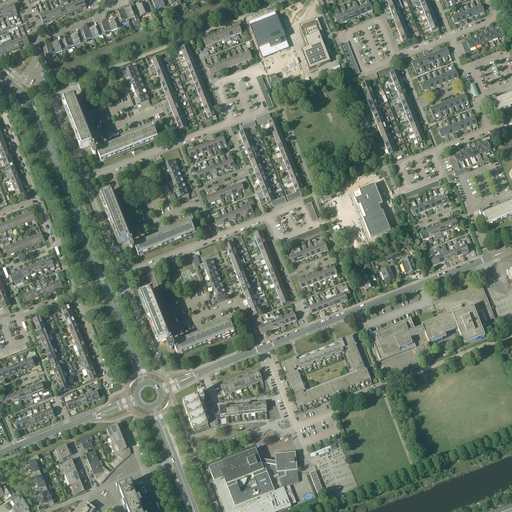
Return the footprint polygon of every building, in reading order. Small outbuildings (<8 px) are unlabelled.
[(77,0),(78,2),(82,10),(87,8),(83,0),(77,0)] [(151,0),(156,11),(161,9),(160,8),(165,6),(162,0),(151,0)] [(427,0),(425,0),(420,2),(422,8),(430,5),(427,0)] [(358,9),(361,16),(367,14),(364,6),(362,2),(360,3),(362,7),(358,9)] [(142,3),(136,5),(139,12),(136,13),(138,16),(140,15),(141,17),(150,13),(151,14),(152,19),(154,18),(155,18),(153,13),(153,12),(151,7),(151,6),(146,8),(145,4),(142,5),(142,3)] [(352,11),(355,18),(361,16),(358,9),(356,3),(353,4),(354,7),(351,8),(352,11)] [(63,4),(58,6),(59,9),(63,17),(67,15),(64,7),(63,4)] [(364,6),(367,14),(373,11),(370,4),(368,5),(364,6)] [(14,5),(9,7),(12,15),(17,13),(14,5)] [(389,8),(391,13),(399,10),(403,9),(402,7),(398,8),(396,5),(389,8)] [(430,5),(422,8),(425,14),(432,11),(430,5)] [(475,8),(478,15),(484,13),(482,5),(475,8)] [(9,7),(4,9),(7,17),(8,19),(13,17),(12,15),(9,7)] [(346,13),(349,21),(355,18),(352,11),(351,8),(351,7),(348,8),(349,10),(345,11),(346,13)] [(131,8),(125,10),(128,20),(134,17),(136,22),(139,21),(138,16),(136,13),(134,8),(131,9),(131,8)] [(470,10),(472,17),(478,15),(475,8),(470,10)] [(337,25),(343,23),(341,16),(340,16),(338,9),(336,10),(338,17),(335,18),(336,21),(333,22),(334,25),(337,24),(337,25)] [(344,14),(341,16),(343,23),(349,21),(346,13),(345,11),(345,9),(343,10),(344,14)] [(49,10),(44,12),(48,23),(53,21),(50,13),(49,10)] [(119,14),(116,15),(117,20),(119,25),(120,25),(120,26),(129,23),(128,20),(125,10),(118,13),(119,14)] [(394,19),(401,16),(399,10),(391,13),(394,19)] [(464,12),(467,20),(472,17),(470,10),(464,12)] [(427,20),(434,17),(432,11),(425,14),(427,20)] [(44,12),(39,14),(40,16),(40,17),(43,25),(48,23),(44,12)] [(274,12),(248,23),(251,29),(251,32),(262,57),(280,50),(281,51),(286,49),(289,48),(276,15),(275,12),(274,12)] [(458,15),(461,22),(467,20),(464,12),(458,15)] [(458,15),(452,17),(455,24),(461,22),(458,15)] [(401,16),(394,19),(396,25),(403,22),(401,16)] [(429,26),(437,23),(434,17),(427,20),(429,26)] [(114,20),(108,22),(111,31),(117,29),(118,30),(121,29),(120,26),(120,25),(119,25),(117,20),(114,21),(114,20)] [(318,20),(300,27),(308,48),(301,51),(309,71),(330,63),(321,39),(324,37),(318,20)] [(102,26),(99,27),(102,36),(106,35),(105,34),(111,31),(108,22),(101,25),(102,26)] [(398,31),(406,28),(403,22),(396,25),(398,31)] [(437,23),(429,26),(432,32),(439,29),(437,23)] [(239,26),(233,29),(236,36),(242,33),(239,26)] [(95,27),(89,29),(93,39),(99,36),(99,37),(102,36),(99,27),(96,28),(95,27)] [(500,27),(494,29),(498,39),(504,36),(500,27)] [(398,31),(401,37),(408,34),(406,28),(398,31)] [(83,33),(80,34),(84,44),(87,42),(87,41),(93,39),(89,29),(83,32),(83,33)] [(236,36),(233,29),(227,31),(230,38),(236,36)] [(488,32),(492,41),(498,39),(494,29),(488,32)] [(230,38),(227,31),(221,33),(224,41),(230,38)] [(493,42),(492,41),(488,32),(483,34),(487,43),(490,42),(491,43),(493,42)] [(224,41),(221,33),(215,35),(218,43),(220,47),(222,46),(220,42),(224,41)] [(77,34),(70,37),(74,46),(80,44),(81,45),(84,44),(80,34),(77,35),(77,34)] [(408,34),(401,37),(403,43),(410,40),(408,34)] [(477,36),(481,45),(487,43),(483,34),(477,36)] [(218,43),(215,35),(209,38),(212,45),(218,43)] [(475,47),(481,45),(477,36),(472,38),(475,47)] [(26,37),(21,39),(25,47),(30,45),(26,37)] [(65,40),(62,42),(65,51),(69,50),(68,48),(74,46),(70,37),(64,39),(65,40)] [(213,47),(212,45),(209,38),(203,40),(206,47),(208,52),(210,51),(209,49),(213,48),(213,47)] [(468,44),(469,47),(470,50),(470,49),(475,47),(472,38),(466,40),(467,41),(468,44)] [(11,40),(6,42),(10,52),(15,51),(12,42),(11,40)] [(17,41),(12,42),(15,51),(17,50),(17,51),(20,50),(20,49),(17,41)] [(6,42),(2,44),(2,46),(6,54),(10,52),(6,42)] [(58,42),(52,44),(55,53),(62,51),(62,52),(65,51),(62,42),(59,43),(58,42)] [(46,48),(43,49),(46,58),(50,57),(49,56),(52,55),(53,57),(56,56),(55,54),(55,53),(52,44),(46,47),(46,48)] [(181,51),(183,55),(190,52),(188,46),(180,49),(181,49),(176,51),(177,53),(181,51)] [(246,53),(243,54),(246,62),(252,59),(249,52),(247,48),(245,49),(246,53)] [(450,56),(447,48),(441,50),(444,58),(450,56)] [(240,64),(246,62),(243,54),(241,50),(239,51),(241,55),(237,57),(240,64)] [(444,58),(441,50),(435,53),(438,60),(444,58)] [(190,52),(183,55),(185,61),(193,58),(190,52)] [(438,60),(435,53),(429,55),(432,63),(438,60)] [(432,63),(429,55),(423,57),(426,65),(432,63)] [(152,60),(154,66),(162,63),(159,57),(152,60)] [(232,59),(234,66),(240,64),(237,57),(232,59)] [(426,65),(423,57),(417,60),(420,67),(422,66),(426,65)] [(185,61),(187,67),(195,64),(193,58),(185,61)] [(216,74),(223,71),(220,64),(218,59),(216,60),(217,65),(208,68),(211,75),(216,73),(216,74)] [(225,61),(228,69),(234,66),(232,59),(225,61)] [(420,67),(417,60),(411,62),(414,70),(416,74),(418,73),(417,71),(421,69),(420,67)] [(225,61),(220,64),(223,71),(228,69),(225,61)] [(162,63),(154,66),(157,72),(164,69),(162,63)] [(195,64),(187,67),(183,68),(184,71),(188,69),(190,73),(197,69),(195,64)] [(128,74),(125,75),(126,77),(129,76),(138,72),(136,66),(127,70),(128,74)] [(164,69),(157,72),(159,78),(166,75),(164,69)] [(191,75),(192,78),(200,75),(197,69),(190,73),(186,74),(186,76),(191,75)] [(456,79),(459,78),(458,78),(456,70),(450,72),(452,80),(456,79)] [(390,73),(390,74),(392,80),(399,77),(397,71),(393,72),(390,73)] [(130,79),(128,80),(128,82),(131,81),(140,78),(138,72),(129,76),(130,79)] [(447,82),(450,81),(453,80),(452,80),(450,72),(444,75),(447,82)] [(166,75),(159,78),(161,84),(169,81),(166,75)] [(202,81),(200,75),(192,78),(194,84),(202,81)] [(444,75),(438,77),(441,85),(444,83),(444,84),(447,83),(447,82),(444,75)] [(399,77),(392,80),(394,86),(402,83),(399,77)] [(441,85),(438,77),(432,79),(435,87),(438,86),(439,86),(441,85)] [(140,78),(131,81),(133,87),(143,83),(140,78)] [(435,87),(432,79),(426,82),(429,89),(433,88),(435,87)] [(170,85),(169,81),(161,84),(164,90),(171,87),(175,85),(174,83),(170,85)] [(197,90),(204,87),(202,81),(194,84),(197,90)] [(365,84),(361,85),(363,91),(371,88),(369,82),(367,83),(365,84)] [(426,82),(420,84),(423,92),(427,90),(427,91),(429,90),(429,89),(426,82)] [(143,83),(133,87),(135,93),(145,89),(143,83)] [(394,86),(397,91),(404,89),(402,83),(394,86)] [(474,84),(470,86),(474,97),(479,95),(474,84)] [(173,93),(171,87),(164,90),(166,96),(173,93)] [(199,96),(207,93),(204,87),(197,90),(199,96)] [(371,88),(363,91),(366,97),(373,94),(376,93),(373,87),(373,88),(371,88)] [(145,89),(135,93),(138,98),(147,95),(145,89)] [(406,94),(404,89),(397,91),(392,93),(393,95),(398,94),(399,97),(406,94)] [(173,93),(166,96),(168,101),(176,99),(173,93)] [(207,93),(199,96),(195,98),(196,100),(200,98),(201,102),(209,99),(207,93)] [(373,94),(366,97),(368,103),(375,100),(376,100),(373,94)] [(409,100),(406,94),(399,97),(395,99),(396,101),(400,99),(401,103),(409,100)] [(147,95),(138,98),(140,104),(143,103),(145,102),(148,101),(149,100),(147,95)] [(462,104),(468,102),(465,95),(459,97),(462,104)] [(488,101),(489,105),(491,104),(495,114),(511,107),(511,95),(491,104),(490,100),(489,99),(488,99),(488,100),(488,101)] [(462,104),(459,97),(453,99),(456,107),(458,106),(462,104)] [(64,102),(70,116),(83,149),(93,145),(91,141),(82,116),(74,98),(64,102)] [(176,99),(168,101),(170,107),(178,104),(182,103),(181,101),(177,102),(176,99)] [(209,99),(201,102),(197,104),(198,106),(202,104),(204,108),(211,105),(209,99)] [(447,102),(450,109),(452,108),(456,107),(453,99),(447,102)] [(375,100),(368,103),(370,109),(376,107),(378,106),(382,104),(381,102),(377,104),(375,100)] [(411,106),(409,100),(401,103),(404,109),(411,106)] [(450,109),(447,102),(441,104),(444,111),(446,111),(450,109)] [(170,107),(173,113),(180,110),(178,104),(170,107)] [(436,106),(438,114),(440,113),(444,111),(441,104),(436,106)] [(204,108),(206,114),(214,110),(211,105),(204,108)] [(376,107),(370,109),(373,115),(376,113),(380,112),(378,106),(376,107)] [(413,112),(411,106),(404,109),(406,115),(413,112)] [(436,106),(430,109),(432,116),(438,114),(436,106)] [(183,116),(180,110),(173,113),(175,119),(183,116)] [(216,117),(214,110),(206,114),(202,115),(203,117),(205,117),(206,121),(216,117)] [(376,113),(373,115),(375,121),(376,120),(383,118),(387,116),(386,114),(382,115),(380,112),(376,113)] [(406,115),(408,121),(416,118),(413,112),(406,115)] [(183,116),(175,119),(177,125),(185,122),(183,116)] [(471,127),(477,124),(474,117),(468,119),(471,127)] [(376,120),(375,121),(376,123),(377,127),(385,123),(383,118),(376,120)] [(418,124),(416,118),(408,121),(411,127),(418,124)] [(270,128),(278,125),(275,119),(271,120),(269,121),(268,122),(269,124),(270,128)] [(462,122),(465,129),(471,127),(468,119),(462,122)] [(177,125),(180,131),(187,128),(185,122),(177,125)] [(456,124),(459,131),(465,129),(462,122),(456,124)] [(154,128),(103,148),(97,151),(101,161),(158,138),(154,128),(156,127),(155,123),(154,123),(153,123),(153,124),(152,124),(154,128)] [(385,123),(377,127),(380,132),(387,129),(385,123)] [(418,124),(411,127),(413,133),(420,130),(418,124)] [(450,126),(453,134),(459,131),(456,124),(450,126)] [(273,134),(280,131),(278,125),(270,128),(273,134)] [(444,128),(447,136),(453,134),(450,126),(444,128)] [(438,131),(441,138),(447,136),(444,128),(438,131)] [(387,129),(380,132),(382,138),(390,135),(387,129)] [(243,132),(239,133),(241,139),(249,136),(257,133),(255,130),(249,132),(250,134),(248,134),(247,130),(246,130),(243,132)] [(415,139),(423,136),(420,130),(413,133),(409,134),(410,136),(414,135),(415,139)] [(275,140),(282,137),(280,131),(273,134),(273,136),(275,140)] [(390,135),(382,138),(384,144),(392,141),(390,135)] [(249,136),(241,139),(244,145),(251,142),(249,136)] [(415,139),(418,145),(425,142),(423,136),(415,139)] [(226,144),(223,137),(217,139),(220,146),(226,144)] [(277,146),(285,143),(282,137),(275,140),(271,141),(271,143),(276,142),(277,146)] [(220,146),(217,139),(211,141),(214,149),(220,146)] [(93,147),(91,148),(94,156),(95,156),(96,156),(96,155),(95,151),(97,151),(103,148),(103,146),(102,146),(101,143),(100,144),(98,140),(95,141),(94,140),(91,141),(93,145),(93,147)] [(214,149),(211,141),(205,144),(208,151),(214,149)] [(392,141),(384,144),(387,150),(394,147),(392,141)] [(487,141),(481,143),(485,152),(486,155),(492,153),(490,149),(492,148),(490,142),(488,143),(487,141)] [(251,142),(244,145),(246,151),(254,148),(251,142)] [(287,148),(285,143),(277,146),(273,147),(274,149),(278,148),(280,151),(287,148)] [(481,143),(476,145),(479,155),(485,152),(481,143)] [(208,151),(205,144),(199,146),(202,153),(208,151)] [(479,155),(476,145),(470,147),(474,157),(477,155),(478,157),(480,156),(479,155)] [(0,155),(1,155),(8,152),(6,146),(0,147),(0,155)] [(202,153),(199,146),(193,148),(196,156),(202,153)] [(394,147),(387,150),(389,156),(397,153),(394,147)] [(474,157),(470,147),(464,150),(468,159),(471,158),(472,159),(474,158),(474,157)] [(196,156),(193,148),(187,151),(190,158),(196,156)] [(254,148),(246,151),(248,157),(256,154),(254,148)] [(289,154),(287,148),(280,151),(280,153),(282,157),(289,154)] [(463,161),(468,159),(464,150),(459,152),(463,161)] [(2,158),(0,159),(0,161),(0,162),(3,161),(11,158),(8,152),(1,155),(2,158)] [(454,155),(455,158),(456,160),(457,163),(460,162),(461,164),(463,163),(463,161),(459,152),(453,154),(454,155)] [(256,154),(248,157),(251,163),(258,160),(263,158),(262,156),(258,158),(256,154)] [(283,159),(284,163),(292,160),(289,154),(282,157),(283,159)] [(11,158),(3,161),(5,167),(13,164),(11,158)] [(229,160),(226,161),(229,169),(234,166),(232,159),(229,160)] [(166,164),(168,170),(177,166),(175,160),(166,164)] [(258,160),(251,163),(253,169),(261,166),(258,160)] [(294,166),(292,160),(284,163),(277,166),(278,168),(281,167),(282,171),(285,170),(287,169),(294,166)] [(223,171),(229,169),(226,161),(224,162),(220,164),(223,171)] [(13,164),(5,167),(8,173),(16,170),(13,164)] [(204,165),(205,166),(201,168),(201,169),(202,170),(205,178),(211,175),(208,168),(206,164),(204,165)] [(214,166),(217,173),(223,171),(220,164),(214,166)] [(261,166),(253,169),(255,175),(263,172),(269,169),(268,167),(265,168),(264,164),(262,165),(261,166)] [(168,170),(170,175),(179,172),(177,166),(168,170)] [(208,168),(211,175),(217,173),(214,166),(212,167),(208,168)] [(289,175),(296,172),(294,166),(287,169),(287,171),(289,175)] [(464,169),(460,170),(460,171),(455,174),(456,177),(467,172),(466,170),(465,168),(464,169)] [(16,170),(8,173),(10,179),(18,176),(16,170)] [(202,170),(196,173),(199,180),(205,178),(202,170)] [(170,175),(172,181),(182,177),(179,172),(170,175)] [(263,172),(255,175),(258,180),(265,177),(270,176),(269,174),(265,175),(263,172)] [(291,181),(298,178),(296,172),(289,175),(290,177),(291,181)] [(18,176),(10,179),(12,185),(20,182),(18,176)] [(172,181),(175,186),(184,183),(182,177),(172,181)] [(265,177),(258,180),(260,186),(268,183),(265,177)] [(292,183),(293,187),(301,184),(298,178),(291,181),(292,183)] [(20,182),(12,185),(15,191),(23,188),(20,182)] [(175,186),(177,192),(186,188),(184,183),(175,186)] [(238,193),(244,191),(241,183),(235,186),(238,193)] [(268,183),(260,186),(262,192),(270,189),(268,183)] [(299,191),(303,190),(301,184),(293,187),(296,193),(297,192),(299,191)] [(380,205),(383,204),(375,184),(352,193),(358,207),(360,206),(362,212),(360,213),(370,239),(391,231),(380,205)] [(238,193),(235,186),(229,188),(232,195),(238,193)] [(23,188),(15,191),(17,197),(25,194),(23,188)] [(188,194),(186,188),(177,192),(179,198),(182,197),(185,196),(187,195),(188,194)] [(232,195),(229,188),(224,190),(226,198),(232,195)] [(270,189),(262,192),(265,198),(272,195),(270,189)] [(226,198),(224,190),(218,193),(221,200),(226,198)] [(443,205),(449,203),(446,195),(445,195),(444,191),(442,192),(443,196),(440,198),(443,205)] [(101,196),(120,244),(130,240),(111,192),(101,196)] [(218,193),(212,195),(215,202),(221,200),(218,193)] [(434,200),(437,208),(443,205),(440,198),(438,194),(436,194),(438,199),(434,200)] [(215,202),(212,195),(206,197),(209,205),(215,202)] [(272,195),(265,198),(267,204),(271,203),(274,202),(274,201),(275,201),(272,195)] [(431,210),(437,208),(434,200),(428,202),(431,210)] [(244,208),(247,215),(253,213),(250,205),(248,201),(246,202),(247,204),(243,205),(243,206),(244,208)] [(422,205),(425,212),(431,210),(428,202),(422,205)] [(479,212),(479,213),(481,216),(483,216),(487,226),(511,215),(511,204),(483,215),(482,212),(481,211),(480,211),(479,212)] [(416,207),(419,215),(425,212),(422,205),(416,207)] [(236,211),(232,212),(235,220),(241,217),(238,210),(236,206),(234,206),(236,211)] [(410,209),(413,217),(419,215),(416,207),(410,209)] [(238,210),(241,217),(247,215),(244,208),(238,210)] [(33,212),(26,214),(30,222),(36,220),(33,212)] [(226,215),(229,222),(235,220),(232,212),(226,215)] [(26,214),(20,217),(24,224),(30,222),(26,214)] [(226,215),(221,217),(223,224),(229,222),(226,215)] [(20,217),(14,219),(17,227),(24,224),(20,217)] [(217,227),(223,224),(221,217),(214,219),(217,227)] [(190,219),(192,223),(148,240),(134,246),(136,249),(138,256),(196,233),(192,223),(194,222),(192,218),(191,218),(190,218),(190,219)] [(14,219),(8,221),(11,229),(17,227),(14,219)] [(458,227),(455,220),(449,222),(452,230),(454,234),(456,233),(454,229),(458,227)] [(8,221),(2,224),(5,232),(11,229),(8,221)] [(452,230),(449,222),(444,225),(446,232),(452,230)] [(446,232),(444,225),(438,227),(441,234),(446,232)] [(441,234),(438,227),(432,229),(435,237),(437,243),(438,243),(437,240),(442,239),(441,236),(440,234),(441,234)] [(435,237),(432,229),(426,232),(429,239),(435,237)] [(256,241),(264,238),(262,232),(254,235),(250,237),(250,239),(255,237),(256,241)] [(426,232),(420,234),(423,241),(429,239),(426,232)] [(41,234),(35,236),(38,244),(44,241),(41,234)] [(35,236),(29,238),(32,246),(38,244),(35,236)] [(131,242),(129,243),(132,250),(132,251),(133,251),(134,251),(134,250),(136,249),(134,246),(148,240),(147,239),(146,236),(144,237),(143,237),(141,238),(140,241),(137,241),(134,241),(134,240),(133,241),(131,242)] [(29,238),(23,241),(26,249),(32,246),(29,238)] [(266,244),(264,238),(256,241),(254,242),(256,247),(257,247),(259,247),(266,244)] [(23,241),(17,243),(20,251),(26,249),(23,241)] [(313,248),(316,255),(322,253),(319,246),(318,246),(317,241),(315,242),(316,245),(316,247),(313,248)] [(17,243),(11,246),(14,254),(20,251),(17,243)] [(225,246),(228,252),(235,249),(234,247),(233,243),(225,246)] [(322,253),(328,251),(325,243),(319,246),(322,253)] [(9,246),(5,248),(8,256),(14,254),(11,246),(10,244),(9,245),(9,246)] [(261,253),(269,250),(266,244),(259,247),(261,253)] [(466,246),(460,248),(463,256),(466,254),(466,255),(469,254),(469,253),(466,246)] [(307,250),(310,258),(316,255),(313,248),(307,250)] [(457,258),(460,257),(461,257),(463,256),(460,248),(454,250),(457,258)] [(235,249),(228,252),(230,258),(238,255),(235,249)] [(442,255),(445,263),(449,261),(449,262),(451,261),(451,260),(448,253),(446,249),(444,249),(445,251),(441,252),(442,255)] [(263,258),(271,255),(269,250),(261,253),(263,258)] [(301,253),(304,260),(310,258),(307,250),(301,253)] [(451,260),(455,259),(457,258),(454,250),(448,253),(451,260)] [(439,265),(443,263),(443,264),(445,263),(442,255),(441,252),(440,251),(438,252),(439,254),(435,255),(436,257),(439,265)] [(295,255),(298,262),(304,260),(301,253),(295,255)] [(201,265),(198,259),(197,255),(191,258),(192,261),(195,267),(197,266),(201,265)] [(230,258),(232,264),(240,261),(238,255),(230,258)] [(265,264),(273,261),(271,255),(263,258),(265,264)] [(295,255),(289,257),(292,265),(298,262),(295,255)] [(414,257),(401,262),(406,275),(419,270),(414,257)] [(430,260),(433,267),(437,266),(439,265),(436,257),(430,260)] [(51,258),(45,261),(48,269),(54,266),(51,258)] [(203,264),(205,269),(215,266),(213,260),(203,264)] [(45,261),(39,263),(42,271),(48,269),(45,261)] [(232,264),(235,270),(242,267),(240,261),(232,264)] [(268,270),(276,267),(273,261),(265,264),(261,266),(262,268),(266,266),(268,270)] [(39,263),(33,266),(36,273),(42,271),(39,263)] [(372,269),(372,268),(370,263),(366,265),(363,266),(365,272),(372,269)] [(33,266),(27,268),(30,276),(36,273),(33,266)] [(205,269),(208,275),(217,271),(215,266),(205,269)] [(244,273),(242,267),(235,270),(237,275),(244,273)] [(270,276),(278,273),(276,267),(268,270),(264,272),(264,274),(269,272),(270,276)] [(27,268),(21,270),(24,278),(30,276),(27,268)] [(331,278),(337,275),(334,268),(328,270),(331,278)] [(390,268),(381,271),(385,283),(395,279),(390,268)] [(15,274),(11,275),(14,283),(22,280),(24,279),(24,278),(21,270),(14,273),(15,274)] [(331,278),(328,270),(322,272),(325,280),(331,278)] [(208,275),(210,281),(219,277),(217,271),(208,275)] [(325,280),(322,272),(317,275),(319,282),(325,280)] [(246,276),(244,273),(237,275),(239,281),(247,278),(251,277),(250,275),(246,276)] [(272,282),(280,279),(278,273),(270,276),(266,278),(267,280),(271,278),(272,282)] [(319,282),(317,275),(311,277),(314,285),(319,282)] [(374,288),(370,276),(361,280),(363,283),(362,283),(364,288),(365,288),(366,291),(374,288)] [(210,281),(212,286),(221,283),(219,277),(210,281)] [(314,285),(311,277),(305,279),(308,287),(314,285)] [(249,284),(247,278),(239,281),(242,287),(249,284)] [(275,288),(283,285),(280,279),(272,282),(268,284),(269,286),(273,284),(275,288)] [(308,287),(305,279),(299,282),(302,289),(308,287)] [(60,280),(53,282),(57,290),(63,288),(60,280)] [(53,282),(47,285),(51,293),(57,290),(53,282)] [(224,288),(221,283),(212,286),(214,292),(224,288)] [(242,287),(244,293),(251,290),(249,284),(242,287)] [(47,285),(41,287),(45,295),(51,293),(47,285)] [(277,294),(285,291),(283,285),(275,288),(277,294)] [(485,338),(480,325),(487,322),(495,319),(481,285),(434,303),(438,313),(444,311),(446,316),(422,326),(422,327),(415,330),(411,319),(370,335),(380,362),(415,348),(416,350),(446,338),(443,331),(456,326),(464,346),(485,338)] [(41,287),(35,290),(39,298),(45,295),(41,287)] [(222,295),(225,294),(226,294),(224,288),(214,292),(216,298),(219,296),(222,295)] [(343,291),(344,294),(338,296),(341,303),(347,301),(347,299),(351,297),(348,289),(343,291)] [(35,290),(29,292),(32,300),(39,298),(35,290)] [(244,293),(246,299),(254,296),(251,290),(244,293)] [(169,339),(151,291),(140,295),(159,343),(169,339)] [(279,300),(287,297),(285,291),(277,294),(273,295),(274,297),(278,296),(279,300)] [(29,292),(23,295),(26,303),(32,300),(29,292)] [(6,294),(0,296),(0,302),(0,303),(8,300),(6,294)] [(249,305),(256,302),(260,300),(259,298),(255,300),(254,296),(246,299),(249,305)] [(333,298),(335,306),(341,303),(338,296),(333,298)] [(289,303),(287,297),(279,300),(282,306),(289,303)] [(327,301),(330,308),(335,306),(333,298),(327,301)] [(8,300),(0,303),(3,310),(5,309),(8,308),(11,307),(8,300)] [(321,303),(324,310),(330,308),(327,301),(321,303)] [(249,305),(251,311),(258,308),(256,302),(249,305)] [(315,305),(318,313),(324,310),(321,303),(315,305)] [(315,305),(309,308),(312,315),(318,313),(315,305)] [(69,306),(61,309),(64,315),(72,312),(69,306)] [(260,312),(258,308),(251,311),(253,317),(261,314),(265,312),(264,310),(260,312)] [(291,323),(297,321),(294,314),(292,309),(290,310),(292,315),(288,316),(291,323)] [(64,315),(62,316),(64,322),(66,321),(74,318),(73,316),(75,315),(73,311),(72,312),(64,315)] [(187,339),(173,344),(175,347),(177,355),(235,332),(232,324),(231,322),(233,321),(232,317),(231,317),(231,316),(230,316),(230,317),(229,317),(229,318),(231,322),(187,339)] [(282,318),(285,326),(291,323),(288,316),(282,318)] [(41,317),(33,320),(36,326),(43,323),(41,317)] [(74,318),(66,321),(69,327),(77,324),(74,318)] [(276,321),(279,328),(285,326),(282,318),(276,321)] [(270,323),(273,330),(279,328),(276,321),(270,323)] [(43,323),(36,326),(38,332),(46,329),(43,323)] [(264,325),(267,333),(273,330),(270,323),(264,325)] [(77,324),(69,327),(71,333),(79,330),(77,324)] [(267,333),(264,325),(258,328),(261,335),(267,333)] [(46,329),(38,332),(40,338),(48,335),(52,334),(49,328),(46,329)] [(79,330),(71,333),(73,339),(81,336),(79,330)] [(48,335),(40,338),(43,345),(51,341),(48,335)] [(169,341),(168,342),(170,349),(171,349),(171,350),(172,350),(172,349),(173,349),(173,348),(175,347),(173,344),(187,339),(186,337),(185,335),(183,336),(182,335),(180,336),(180,337),(179,340),(176,340),(174,339),(173,339),(172,339),(173,340),(170,341),(169,341)] [(352,365),(350,366),(351,368),(353,372),(364,367),(356,346),(357,345),(353,335),(339,341),(340,343),(344,353),(344,355),(344,353),(347,352),(348,355),(347,356),(348,358),(349,358),(352,365)] [(81,336),(73,339),(76,345),(84,342),(81,336)] [(51,341),(43,345),(45,351),(53,347),(51,341)] [(84,342),(76,345),(78,351),(86,348),(84,342)] [(339,355),(344,353),(340,343),(301,358),(296,360),(300,370),(305,369),(305,370),(306,370),(305,369),(309,367),(309,368),(312,367),(311,366),(318,363),(319,364),(322,364),(321,362),(328,359),(329,361),(331,360),(331,358),(338,356),(338,357),(341,356),(340,356),(339,355)] [(53,347),(45,351),(47,357),(55,353),(53,347)] [(86,348),(78,351),(81,357),(88,354),(86,348)] [(55,353),(47,357),(50,363),(58,360),(60,359),(58,353),(55,353)] [(88,354),(81,357),(83,364),(91,360),(88,354)] [(32,359),(25,361),(27,364),(29,369),(35,367),(35,366),(38,364),(35,356),(31,358),(32,359)] [(300,370),(296,360),(296,359),(295,358),(281,363),(285,373),(286,373),(295,395),(306,390),(305,386),(304,384),(303,384),(300,377),(301,377),(300,374),(299,375),(298,371),(300,370)] [(58,360),(50,363),(50,364),(52,369),(60,366),(58,360)] [(91,360),(83,364),(85,370),(93,366),(92,364),(91,360)] [(25,361),(19,364),(20,364),(23,372),(29,369),(27,364),(25,361)] [(18,364),(13,366),(17,374),(23,372),(20,364),(19,364),(18,364)] [(13,366),(7,368),(10,376),(17,374),(13,366)] [(60,366),(52,369),(55,375),(63,372),(60,366)] [(93,366),(85,370),(88,376),(96,373),(93,366)] [(7,368),(1,371),(4,379),(10,376),(7,368)] [(294,397),(299,409),(300,408),(300,407),(309,403),(310,405),(312,404),(312,402),(321,399),(322,400),(324,399),(324,398),(333,394),(334,395),(336,394),(336,393),(345,389),(346,390),(348,389),(348,388),(357,384),(357,386),(360,385),(360,383),(369,380),(370,381),(371,380),(366,369),(294,397)] [(63,372),(55,375),(57,381),(65,378),(63,372)] [(256,372),(253,374),(257,384),(262,382),(259,372),(256,373),(256,372)] [(96,373),(88,376),(90,382),(98,379),(96,373)] [(250,375),(248,376),(252,386),(257,384),(253,374),(253,373),(253,374),(251,375),(250,375)] [(245,377),(242,378),(246,388),(252,386),(248,376),(247,375),(248,376),(245,377)] [(65,378),(57,381),(58,383),(57,384),(58,387),(59,387),(67,384),(66,380),(69,379),(68,377),(65,378)] [(237,380),(241,390),(246,388),(242,378),(242,377),(242,378),(242,379),(240,379),(237,380)] [(235,381),(232,382),(236,392),(241,390),(237,380),(237,381),(235,382),(235,381)] [(232,383),(230,384),(229,383),(226,384),(230,394),(236,392),(232,382),(231,382),(232,383)] [(41,383),(35,386),(38,394),(42,393),(43,395),(49,392),(47,388),(48,387),(47,383),(42,384),(41,383)] [(67,384),(59,387),(62,393),(70,390),(67,384)] [(230,394),(226,384),(226,385),(224,386),(224,385),(221,386),(221,387),(225,396),(230,394)] [(29,388),(32,396),(38,394),(35,386),(29,388)] [(23,391),(26,399),(32,396),(29,388),(23,391)] [(91,389),(89,390),(90,394),(93,401),(100,399),(97,391),(93,393),(91,389)] [(17,393),(20,401),(26,399),(23,391),(17,393)] [(11,396),(14,404),(14,403),(20,401),(17,393),(11,396)] [(90,394),(84,396),(87,404),(93,401),(90,394)] [(6,400),(2,402),(5,409),(9,407),(8,406),(14,404),(11,396),(5,398),(6,400)] [(84,396),(78,398),(81,406),(87,404),(84,396)] [(201,401),(199,396),(183,402),(194,430),(208,424),(207,421),(208,421),(201,401)] [(78,398),(72,401),(75,409),(81,406),(78,398)] [(72,401),(66,403),(69,411),(75,409),(72,401)] [(45,412),(48,419),(55,417),(52,409),(45,412)] [(39,414),(42,422),(48,420),(48,419),(45,412),(39,414)] [(39,414),(33,416),(36,424),(42,422),(39,414)] [(33,416),(27,419),(30,427),(36,424),(33,416)] [(27,419),(21,421),(24,429),(30,427),(27,419)] [(21,421),(15,424),(18,432),(24,429),(21,421)] [(108,429),(107,430),(109,435),(110,437),(110,438),(120,434),(118,428),(116,429),(115,426),(110,428),(110,427),(109,427),(108,428),(108,429)] [(120,434),(110,438),(113,445),(122,442),(121,439),(122,439),(120,434)] [(81,445),(80,446),(82,452),(93,447),(91,442),(93,441),(91,436),(87,437),(86,437),(85,437),(84,437),(84,438),(80,440),(82,443),(80,444),(81,445)] [(113,445),(111,446),(114,454),(126,449),(124,444),(123,444),(122,442),(113,445)] [(59,449),(55,450),(59,460),(72,455),(70,450),(69,450),(68,449),(67,449),(66,446),(62,447),(61,447),(60,447),(59,448),(59,449)] [(116,459),(117,458),(119,456),(123,461),(129,455),(128,453),(130,452),(129,448),(126,449),(114,454),(116,459)] [(295,453),(275,455),(276,462),(260,460),(256,450),(209,468),(221,498),(225,511),(278,511),(291,507),(291,505),(296,503),(289,486),(299,483),(295,453)] [(87,461),(86,461),(88,467),(99,462),(95,452),(86,455),(88,459),(87,459),(87,461)] [(32,462),(29,463),(31,469),(41,465),(38,457),(37,457),(36,456),(35,456),(35,457),(34,458),(31,460),(32,462)] [(72,461),(61,465),(65,475),(78,470),(76,465),(75,466),(74,464),(73,465),(72,461)] [(99,462),(88,467),(90,472),(91,471),(92,473),(93,472),(95,476),(96,480),(98,478),(100,476),(102,474),(104,472),(106,469),(103,467),(101,461),(99,462)] [(41,465),(31,469),(34,474),(36,473),(37,475),(44,473),(41,465)] [(78,470),(65,475),(69,486),(71,485),(80,481),(78,478),(80,478),(79,476),(81,476),(78,470)] [(310,474),(318,494),(323,491),(315,472),(310,474)] [(38,478),(36,479),(38,484),(48,480),(44,473),(37,475),(38,478)] [(48,480),(38,484),(40,490),(43,488),(44,491),(51,488),(48,480)] [(80,481),(71,485),(75,495),(86,491),(84,485),(83,486),(82,484),(81,485),(80,481)] [(142,511),(131,483),(119,488),(123,499),(121,500),(124,508),(126,507),(128,511),(142,511)] [(0,488),(0,498),(4,496),(5,497),(9,494),(10,493),(5,487),(1,489),(0,488)] [(45,493),(42,495),(44,500),(54,496),(51,488),(44,491),(45,493)] [(16,498),(12,501),(16,507),(13,509),(15,511),(25,505),(22,500),(23,499),(24,499),(21,495),(20,495),(18,496),(16,498)] [(54,496),(44,500),(46,505),(48,504),(50,507),(57,504),(54,496)]
